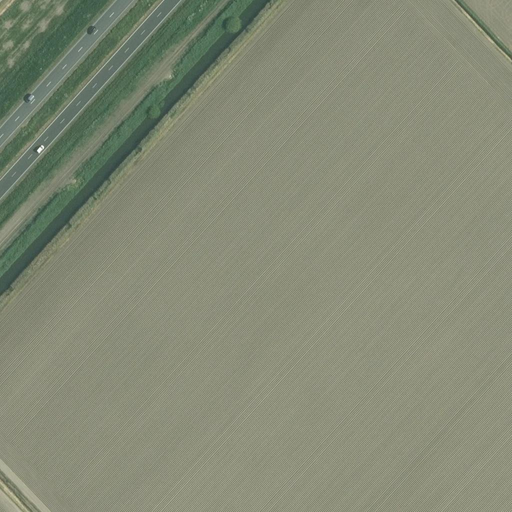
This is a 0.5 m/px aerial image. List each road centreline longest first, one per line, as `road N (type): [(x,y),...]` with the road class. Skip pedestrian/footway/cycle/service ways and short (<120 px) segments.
road 1 (trunk): [(0,191),(173,0)]
road 2 (trunk): [(126,0),(0,138)]
